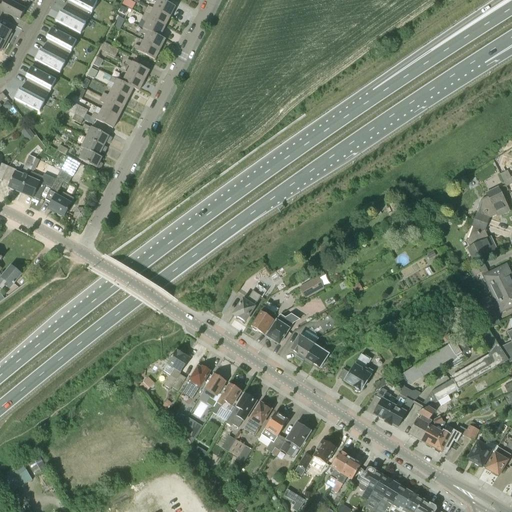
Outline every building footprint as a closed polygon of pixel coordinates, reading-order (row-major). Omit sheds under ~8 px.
[(25,10),(22,8),(6,0),(4,0),(2,5),(0,4),(0,17),(3,12),(20,20),(25,10)] [(30,0),(6,0),(22,8),(25,3),(25,2),(25,0),(29,2),(30,0)] [(91,0),(66,0),(67,0),(69,1),(66,8),(88,20),(97,3),(91,0)] [(133,4),(125,0),(124,0),(122,4),(131,9),(133,4)] [(154,9),(170,17),(176,7),(161,0),(152,0),(152,1),(156,3),(154,9)] [(119,12),(125,15),(127,9),(122,6),(119,12)] [(66,8),(63,12),(61,11),(60,14),(55,22),(80,35),(88,20),(66,8)] [(165,27),(170,17),(154,9),(151,15),(146,12),(144,16),(165,27)] [(160,38),(165,27),(144,16),(141,21),(146,23),(143,29),(144,29),(160,38)] [(0,26),(0,38),(8,43),(12,35),(10,34),(11,32),(0,26)] [(52,29),(47,37),(46,39),(49,40),(45,46),(68,58),(76,42),(52,29)] [(165,40),(160,38),(144,29),(142,33),(147,36),(144,42),(160,50),(165,40)] [(155,60),(160,50),(144,42),(141,47),(136,45),(134,49),(155,60)] [(115,58),(119,51),(105,43),(101,50),(115,58)] [(43,51),(40,50),(39,52),(35,60),(60,73),(68,58),(45,46),(43,51)] [(99,67),(103,60),(97,57),(94,64),(99,67)] [(128,73),(144,81),(149,71),(128,60),(126,64),(131,67),(128,73)] [(31,68),(27,76),(26,78),(28,79),(25,86),(47,97),(56,81),(31,68)] [(95,81),(99,73),(93,70),(89,78),(95,81)] [(139,91),(144,81),(128,73),(125,79),(119,76),(118,80),(117,80),(134,89),(139,91)] [(117,80),(118,80),(113,77),(111,81),(115,84),(112,90),(128,99),(134,89),(117,80)] [(87,89),(90,82),(85,79),(81,86),(87,89)] [(25,86),(22,90),(20,89),(19,91),(14,99),(39,112),(47,97),(25,86)] [(73,96),(81,100),(86,91),(78,87),(73,96)] [(123,109),(128,99),(112,90),(109,96),(104,93),(102,98),(123,109)] [(118,119),(123,109),(102,98),(100,102),(105,104),(101,110),(118,119)] [(88,111),(79,106),(70,102),(66,110),(75,115),(78,116),(81,118),(84,119),(88,111)] [(113,129),(118,119),(101,110),(99,115),(94,113),(92,118),(113,129)] [(86,138),(104,147),(106,143),(109,144),(112,138),(91,128),(86,138)] [(31,132),(25,137),(28,142),(35,137),(31,132)] [(107,148),(104,147),(86,138),(81,148),(84,149),(99,157),(101,153),(104,154),(107,148)] [(102,158),(99,157),(84,149),(79,160),(100,170),(103,164),(100,163),(102,158)] [(21,193),(30,172),(36,159),(29,156),(21,175),(15,172),(16,170),(9,167),(7,169),(2,180),(3,180),(10,183),(8,188),(21,193)] [(7,169),(9,167),(0,163),(0,180),(2,181),(3,180),(2,180),(7,169)] [(51,189),(46,201),(52,204),(49,209),(64,217),(73,202),(72,199),(65,195),(63,196),(61,199),(56,196),(64,182),(69,184),(72,176),(60,170),(56,180),(51,189)] [(511,183),(511,179),(507,170),(500,174),(506,187),(511,183)] [(51,189),(56,180),(44,175),(42,177),(30,172),(21,193),(33,199),(33,198),(39,200),(45,186),(51,189)] [(475,220),(488,225),(490,218),(501,213),(502,215),(509,211),(498,188),(491,192),(492,195),(481,201),(485,209),(483,216),(477,214),(475,220)] [(78,221),(83,221),(83,218),(86,213),(83,208),(77,208),(74,214),(77,219),(78,219),(78,221)] [(488,225),(475,220),(472,227),(478,229),(476,236),(467,240),(472,251),(469,253),(472,260),(496,249),(493,241),(491,242),(485,231),(488,225)] [(410,223),(402,228),(405,233),(413,228),(410,223)] [(436,256),(434,252),(427,256),(429,260),(436,256)] [(491,295),(511,284),(511,283),(509,277),(511,276),(507,265),(488,273),(484,263),(470,270),(474,277),(481,273),(491,295)] [(9,290),(22,275),(11,266),(2,276),(0,275),(0,274),(0,287),(2,289),(4,286),(9,290)] [(324,287),(317,276),(299,287),(305,298),(324,287)] [(359,282),(352,286),(356,293),(363,289),(359,282)] [(511,284),(491,295),(501,314),(511,307),(511,284)] [(261,297),(253,292),(250,296),(248,298),(245,297),(233,315),(244,322),(261,297)] [(274,317),(278,309),(267,302),(251,327),(262,334),(274,317)] [(291,315),(285,318),(281,315),(279,316),(266,337),(279,345),(290,328),(293,323),(300,320),(291,315)] [(485,323),(487,328),(500,322),(497,317),(485,323)] [(382,323),(371,330),(375,338),(387,331),(382,323)] [(505,355),(511,351),(511,329),(507,332),(511,342),(500,347),(505,355)] [(450,339),(447,334),(439,340),(443,345),(450,339)] [(304,361),(314,346),(299,337),(291,350),(298,354),(297,356),(304,361)] [(402,375),(410,386),(468,349),(461,337),(402,375)] [(509,360),(505,355),(500,347),(498,344),(490,356),(454,377),(455,379),(432,393),(438,403),(509,360)] [(314,346),(304,361),(311,365),(312,364),(319,368),(328,355),(314,346)] [(178,391),(186,378),(180,375),(189,358),(176,350),(162,372),(170,377),(164,386),(170,390),(172,387),(178,391)] [(373,372),(372,372),(374,368),(368,364),(371,359),(362,354),(349,374),(343,369),(338,378),(361,392),(373,372)] [(210,371),(199,364),(182,390),(187,393),(191,387),(197,391),(210,371)] [(214,374),(201,392),(213,400),(225,381),(214,374)] [(227,421),(235,408),(231,406),(240,391),(229,384),(213,409),(218,412),(216,414),(227,421)] [(399,396),(412,403),(421,395),(415,392),(411,392),(403,387),(402,392),(399,396)] [(384,421),(393,406),(388,402),(391,397),(385,394),(387,391),(381,388),(376,397),(382,400),(373,415),(384,421)] [(235,408),(227,421),(225,423),(231,427),(232,424),(238,428),(255,400),(244,393),(235,408)] [(438,403),(432,393),(420,407),(423,409),(425,407),(427,408),(438,403)] [(393,406),(384,421),(384,422),(392,427),(392,426),(397,429),(401,422),(404,423),(414,404),(412,403),(399,396),(393,406)] [(172,404),(167,400),(163,405),(168,409),(172,404)] [(259,403),(243,429),(255,436),(271,410),(259,403)] [(421,441),(432,421),(428,419),(433,412),(427,408),(425,407),(423,409),(415,414),(424,418),(421,423),(417,420),(409,434),(421,441)] [(272,454),(282,437),(279,435),(288,421),(275,413),(261,435),(272,442),(266,450),(272,454)] [(432,421),(421,441),(434,448),(442,432),(443,430),(446,426),(446,425),(440,421),(438,417),(434,419),(432,421)] [(468,430),(464,436),(473,441),(479,431),(478,430),(480,426),(472,422),(470,426),(468,430)] [(202,427),(196,423),(188,436),(194,439),(202,427)] [(282,437),(272,454),(276,457),(280,450),(293,459),(310,432),(297,424),(287,440),(282,437)] [(456,441),(460,434),(458,433),(452,429),(446,426),(443,430),(442,432),(434,448),(435,449),(435,451),(439,454),(441,453),(442,453),(442,452),(446,454),(454,440),(456,441)] [(228,453),(230,450),(235,442),(236,441),(229,436),(221,448),(228,453)] [(481,438),(468,459),(481,467),(490,451),(483,447),(486,442),(481,438)] [(336,448),(323,440),(314,456),(312,458),(305,454),(295,472),(301,477),(311,462),(323,470),(326,464),(336,448)] [(207,453),(197,446),(194,450),(201,462),(207,453)] [(252,450),(245,446),(236,461),(242,465),(252,450)] [(498,477),(511,455),(498,447),(485,469),(498,477)] [(46,469),(37,453),(27,459),(35,475),(46,469)] [(334,487),(351,459),(340,453),(331,467),(336,470),(328,483),(334,487)] [(351,459),(334,487),(335,487),(333,489),(339,493),(348,479),(352,481),(361,465),(351,459)] [(32,480),(24,466),(3,478),(11,492),(32,480)] [(374,492),(384,476),(376,472),(370,469),(368,469),(365,474),(362,472),(356,482),(374,492)] [(384,476),(374,492),(363,511),(367,511),(373,504),(379,507),(384,498),(393,482),(384,476)] [(384,511),(389,511),(404,489),(394,483),(393,482),(384,498),(389,500),(382,511),(384,511)] [(404,489),(389,511),(403,511),(414,495),(404,489)] [(305,501),(287,490),(284,496),(301,507),(305,501)] [(416,511),(424,500),(414,495),(403,511),(416,511)] [(434,511),(436,510),(435,507),(424,500),(416,511),(434,511)] [(239,511),(243,506),(239,503),(235,511),(237,511),(239,511)]
